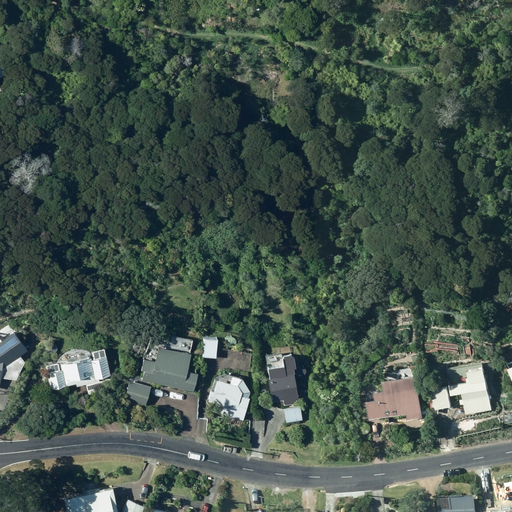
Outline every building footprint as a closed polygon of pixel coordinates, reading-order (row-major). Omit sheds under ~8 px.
[(319,164),(299,165),(299,174),(319,174),(319,164)] [(237,336),(225,335),(224,347),(237,348),(237,336)] [(0,380),(15,382),(24,365),(19,359),(25,354),(11,336),(0,344),(0,380)] [(203,341),(202,359),(215,360),(216,342),(203,341)] [(141,382),(193,394),(197,376),(186,373),(190,356),(174,353),(175,349),(165,347),(164,351),(157,349),(154,363),(142,361),(140,373),(143,374),(141,382)] [(103,351),(44,369),(51,391),(58,392),(65,388),(76,387),(76,388),(84,386),(88,398),(111,391),(114,386),(112,379),(111,380),(103,351)] [(267,383),(272,404),(285,401),(287,407),(291,406),(297,404),(296,400),(298,400),(292,371),(295,371),(292,359),(281,361),(282,369),(267,372),(269,383),(267,383)] [(466,416),(493,411),(485,371),(469,374),(470,383),(450,387),(452,398),(463,396),(466,416)] [(213,412),(242,422),(249,401),(246,400),(248,395),(241,381),(224,375),(214,380),(207,403),(215,405),(213,412)] [(123,402),(145,408),(151,389),(130,383),(123,402)] [(451,409),(448,390),(433,393),(436,412),(451,409)] [(419,405),(417,393),(381,398),(385,421),(402,418),(402,421),(409,420),(409,417),(420,415),(420,412),(424,411),(423,404),(419,405)] [(300,406),(284,408),(286,422),(303,419),(300,406)] [(255,410),(252,428),(265,431),(268,412),(255,410)] [(116,511),(109,479),(60,490),(64,511),(116,511)] [(138,511),(143,502),(127,495),(119,511),(138,511)] [(475,511),(473,496),(438,497),(438,511),(475,511)] [(150,503),(148,511),(166,511),(168,506),(150,503)]
